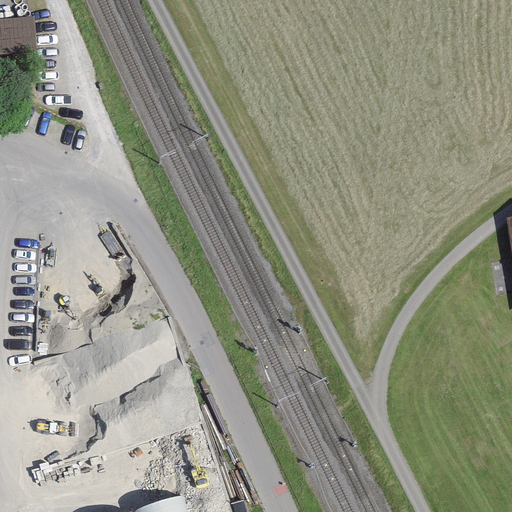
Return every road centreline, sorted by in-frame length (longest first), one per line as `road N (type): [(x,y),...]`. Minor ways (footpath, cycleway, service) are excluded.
road 1 (track): [(366,403),(162,0)]
road 2 (unclassified): [(118,161),(194,304),(284,511)]
road 3 (track): [(366,403),(428,298),(511,219)]
road 4 (track): [(425,511),(366,403)]
